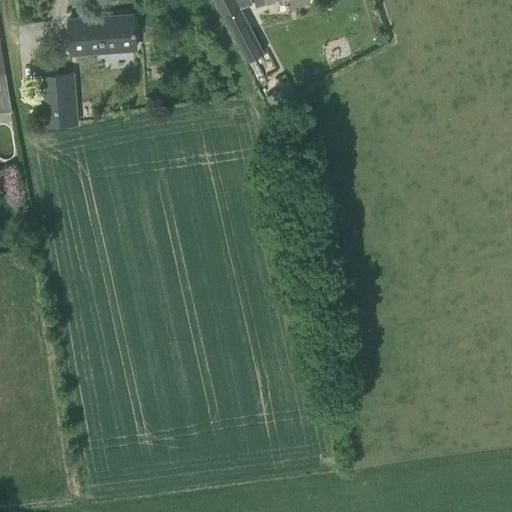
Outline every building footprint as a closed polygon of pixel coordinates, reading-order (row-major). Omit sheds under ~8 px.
[(240,7),(222,16),(246,61),(263,51),(240,7)] [(68,19),(70,54),(136,49),(133,14),(68,19)] [(0,112),(10,111),(0,46),(0,112)] [(275,74),(263,81),(270,92),(270,93),(271,92),(282,86),(275,74)] [(116,90),(117,103),(133,102),(132,88),(116,90)]
